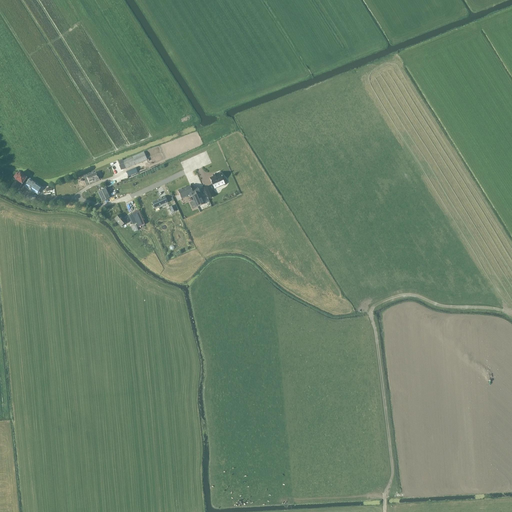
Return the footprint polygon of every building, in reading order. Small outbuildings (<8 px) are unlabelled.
[(146,160),(143,152),(132,157),(135,164),(146,160)] [(126,169),(135,165),(135,164),(132,157),(123,161),(124,164),(126,169)] [(135,168),(126,172),(128,177),(137,173),(135,168)] [(11,187),(15,190),(20,183),(22,184),(25,180),(28,183),(30,180),(26,178),(20,173),(15,180),(16,180),(11,187)] [(90,184),(99,180),(98,178),(96,173),(87,177),(90,184)] [(213,177),(209,178),(213,186),(223,181),(224,181),(220,173),(217,175),(216,174),(213,176),(213,177)] [(29,188),(36,192),(40,186),(32,182),(31,184),(29,188)] [(209,186),(204,188),(209,199),(214,197),(209,186)] [(181,199),(187,197),(187,198),(191,196),(197,207),(205,204),(197,187),(191,190),(190,187),(184,189),(184,188),(177,191),(181,199)] [(110,198),(106,189),(97,192),(101,201),(110,198)] [(160,199),(152,202),(152,203),(154,208),(154,209),(168,203),(167,202),(167,203),(165,197),(161,198),(160,199)] [(138,227),(145,225),(138,211),(132,213),(138,227)] [(114,220),(121,227),(127,222),(120,215),(114,220)]
